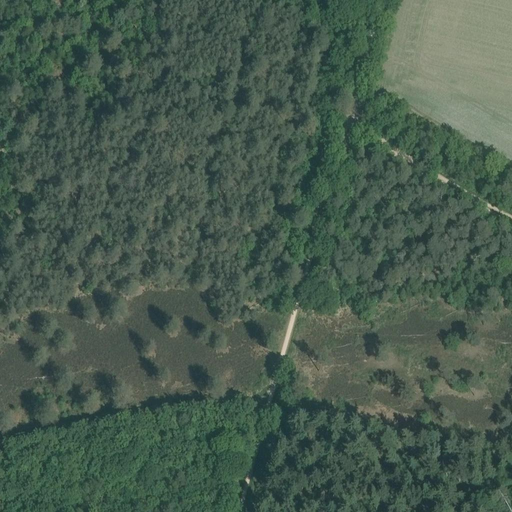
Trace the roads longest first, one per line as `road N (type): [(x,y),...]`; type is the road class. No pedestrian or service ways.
road 1 (track): [(267,413),(346,118)]
road 2 (track): [(0,435),(198,404),(267,413)]
road 3 (track): [(511,227),(376,153),(346,118)]
road 4 (track): [(136,0),(0,32)]
road 5 (track): [(346,118),(376,0)]
